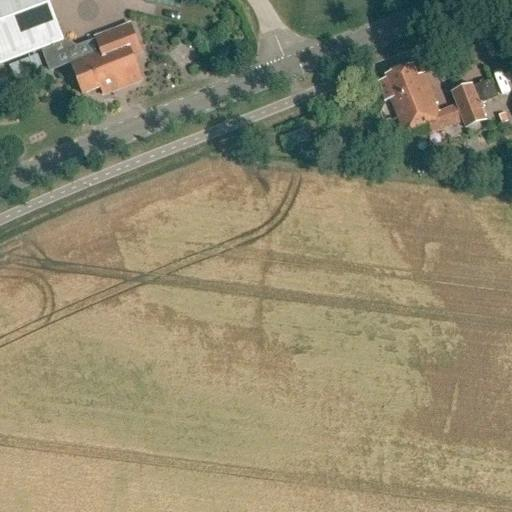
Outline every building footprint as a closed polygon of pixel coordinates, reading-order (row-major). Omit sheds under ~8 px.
[(0,0),(0,64),(62,40),(47,0),(0,0)] [(139,0),(180,10),(182,0),(139,0)] [(96,38),(100,49),(88,54),(91,62),(74,68),(84,95),(101,88),(104,96),(142,81),(133,57),(141,53),(130,24),(96,38)] [(404,133),(442,118),(424,73),(417,76),(412,66),(385,76),(387,80),(378,83),(385,102),(391,100),(404,133)] [(475,88),(474,87),(453,95),(467,129),(488,121),(482,106),(501,99),(494,81),(475,88)] [(282,139),(285,147),(305,140),(302,132),(282,139)] [(364,166),(356,147),(341,153),(349,172),(364,166)]
